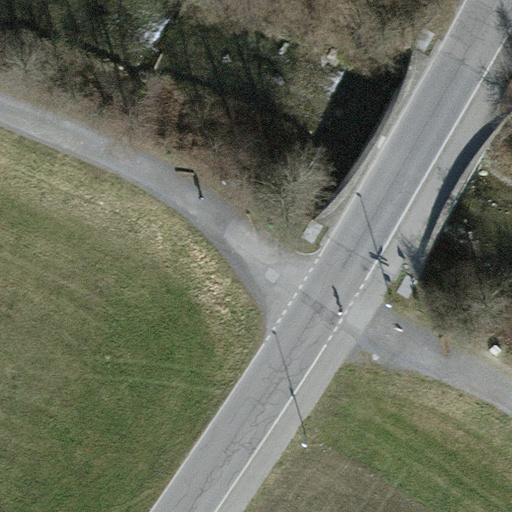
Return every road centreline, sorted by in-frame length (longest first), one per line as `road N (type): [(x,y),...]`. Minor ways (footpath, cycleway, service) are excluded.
road 1 (residential): [(176,511),(360,244),(498,0)]
road 2 (track): [(359,315),(323,298),(142,167),(0,109)]
road 3 (track): [(511,389),(359,315)]
